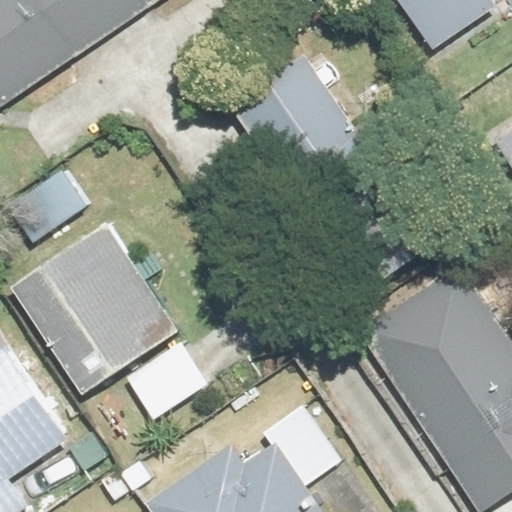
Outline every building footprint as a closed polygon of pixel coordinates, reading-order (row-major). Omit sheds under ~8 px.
[(0,0),(0,113),(161,0),(0,0)] [(341,55),(257,106),(371,293),(455,242),(341,55)] [(135,365),(171,425),(228,390),(130,227),(32,286),(94,390),(135,365)] [(511,326),(472,264),(369,329),(484,510),(511,492),(511,326)] [(23,476),(75,441),(10,345),(0,352),(0,511),(33,511),(43,505),(23,476)] [(286,450),(264,464),(251,444),(162,501),(169,511),(337,511),(323,489),(353,469),(313,406),(274,431),(286,450)]
